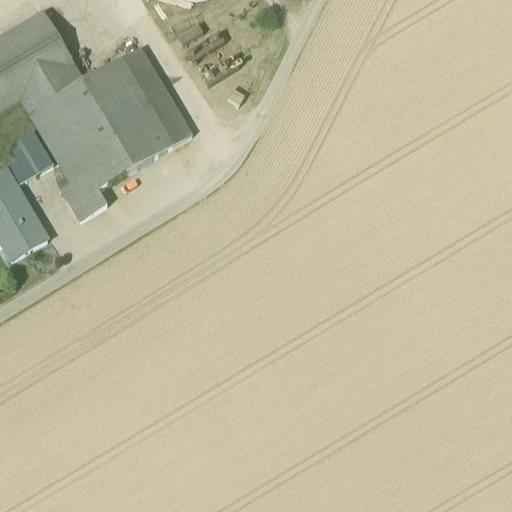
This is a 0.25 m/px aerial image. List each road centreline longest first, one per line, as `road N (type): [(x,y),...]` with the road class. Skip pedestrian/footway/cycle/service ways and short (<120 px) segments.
road 1 (unclassified): [(0,315),(195,197),(251,136)]
road 2 (track): [(251,136),(320,0)]
